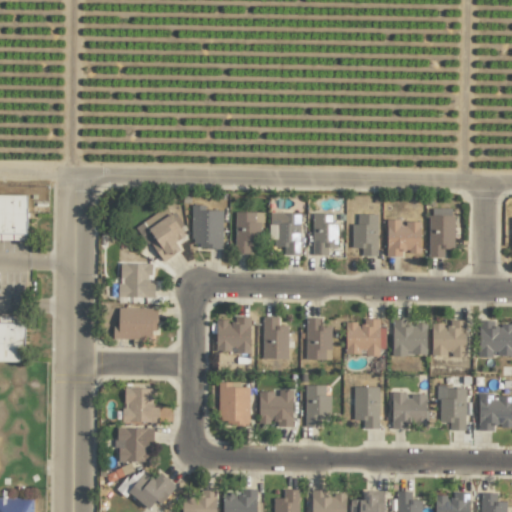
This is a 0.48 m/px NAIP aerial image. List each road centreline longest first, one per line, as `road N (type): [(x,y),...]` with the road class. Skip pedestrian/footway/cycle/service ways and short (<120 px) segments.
road 1 (residential): [(73,180),(511,188)]
road 2 (residential): [(71,511),(73,180)]
road 3 (residential): [(511,287),(196,287)]
road 4 (residential): [(201,460),(511,461)]
road 5 (residential): [(196,287),(187,302),(189,445),(201,460)]
